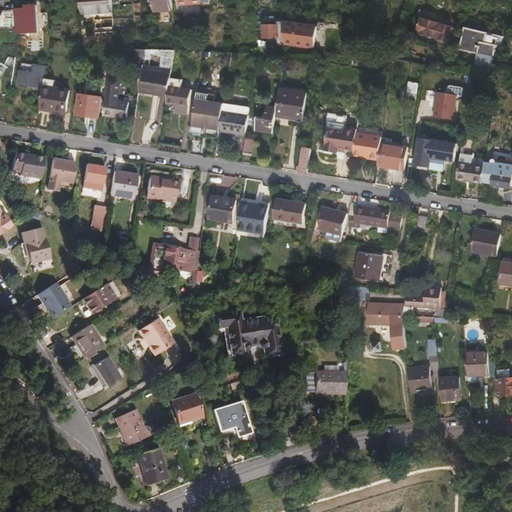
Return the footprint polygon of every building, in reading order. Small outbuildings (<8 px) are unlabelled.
[(110,0),(80,0),(81,14),(112,12),(110,0)] [(152,0),(153,15),(173,13),(171,0),(152,0)] [(28,28),(18,29),(18,34),(40,32),(39,6),(27,6),(26,10),(35,9),(35,17),(28,18),(28,28)] [(17,13),(18,27),(18,29),(28,28),(28,18),(35,17),(35,9),(26,10),(25,10),(25,13),(17,13)] [(457,41),(461,28),(423,17),(419,30),(457,41)] [(318,24),(284,20),(284,22),(285,39),(285,42),(316,45),(318,24)] [(285,39),(284,22),(263,22),(263,40),(285,39)] [(503,47),(505,38),(467,29),(461,51),(480,55),(477,69),(493,72),(499,46),(503,47)] [(449,44),(457,41),(419,30),(418,36),(449,44)] [(172,46),(173,33),(155,32),(155,38),(165,39),(165,43),(168,43),(168,46),(172,46)] [(145,58),(146,50),(134,49),(134,58),(145,58)] [(171,81),(176,51),(146,50),(145,58),(144,60),(149,61),(150,55),(162,57),(160,67),(159,72),(143,70),(140,92),(168,97),(171,81)] [(0,72),(6,76),(10,69),(0,63),(0,72)] [(47,76),(49,68),(23,64),(22,72),(47,76)] [(123,68),(112,66),(110,76),(121,79),(123,68)] [(46,86),(47,76),(22,72),(20,71),(19,84),(45,89),(46,86)] [(339,78),(343,79),(343,74),(331,72),(330,83),(338,84),(339,78)] [(121,79),(110,76),(105,114),(128,118),(130,102),(118,99),(121,79)] [(182,83),(171,81),(168,97),(168,103),(176,105),(175,113),(188,115),(191,91),(181,89),(182,83)] [(411,81),(409,95),(418,96),(420,83),(411,81)] [(45,92),(42,109),(66,114),(69,90),(46,86),(45,89),(45,92)] [(276,118),(304,122),(308,94),(280,90),(277,110),(276,118)] [(224,104),(224,103),(208,100),(209,93),(198,91),(193,124),(220,130),(223,111),(224,104)] [(99,118),(103,97),(82,93),(79,114),(99,118)] [(454,122),(457,97),(438,94),(434,118),(454,122)] [(250,115),(251,109),(224,104),(223,111),(250,115)] [(274,132),(276,118),(277,110),(269,108),(267,120),(258,119),(256,129),(274,132)] [(247,135),(250,115),(223,111),(220,130),(247,135)] [(329,120),(345,123),(346,115),(331,112),(329,120)] [(357,134),(358,128),(344,126),(345,123),(329,120),(324,151),(337,152),(338,151),(339,147),(346,149),(355,150),(357,134)] [(220,130),(193,124),(192,133),(218,138),(220,130)] [(381,142),(382,138),(357,134),(355,150),(354,156),(371,158),(371,156),(379,157),(381,142)] [(254,138),(246,136),(244,152),(252,153),(254,138)] [(421,137),(416,165),(431,167),(432,157),(457,162),(460,143),(421,137)] [(406,170),(409,147),(381,142),(379,157),(378,165),(406,170)] [(307,173),(311,150),(302,149),(299,168),(298,171),(307,173)] [(43,160),(23,157),(23,160),(12,157),(9,176),(39,182),(43,160)] [(494,163),(485,162),(485,166),(482,181),(495,183),(495,185),(511,188),(511,187),(511,161),(498,159),(499,162),(498,162),(495,160),(494,160),(494,163)] [(57,193),(57,188),(58,185),(72,187),(76,165),(51,160),(46,191),(57,193)] [(458,179),(482,184),(482,181),(485,166),(460,162),(458,179)] [(99,191),(104,169),(85,166),(82,188),(99,191)] [(136,177),(112,172),(109,194),(132,198),(136,177)] [(176,182),(158,179),(148,177),(144,201),(172,205),(176,182)] [(233,223),(237,200),(226,198),(226,201),(213,199),(209,219),(233,223)] [(269,209),(270,204),(243,200),(243,204),(269,209)] [(304,225),(307,205),(277,200),(273,220),(304,225)] [(264,235),(269,209),(243,204),(239,231),(264,235)] [(103,209),(96,207),(92,226),(100,228),(103,209)] [(357,208),(355,221),(355,223),(360,223),(401,231),(403,218),(391,215),(391,213),(357,208)] [(319,230),(327,231),(343,235),(349,215),(323,209),(319,230)] [(0,233),(12,226),(6,217),(3,219),(0,213),(0,233)] [(419,231),(428,233),(430,219),(421,217),(419,231)] [(355,223),(355,221),(350,220),(349,226),(360,228),(360,223),(355,223)] [(496,256),(500,234),(475,230),(471,252),(496,256)] [(20,235),(21,245),(23,245),(26,262),(26,265),(46,261),(41,231),(20,235)] [(238,236),(264,240),(264,235),(239,231),(238,236)] [(343,235),(327,231),(325,237),(341,241),(343,235)] [(195,273),(198,254),(195,254),(198,242),(193,241),(191,253),(158,248),(156,258),(153,258),(153,262),(148,262),(147,274),(158,275),(158,271),(191,276),(190,281),(187,280),(186,289),(192,290),(193,283),(195,273)] [(380,283),(384,258),(361,254),(357,279),(380,283)] [(511,285),(511,260),(504,260),(500,284),(511,285)] [(342,284),(327,275),(320,284),(342,298),(342,284)] [(58,282),(36,293),(49,318),(72,307),(58,282)] [(364,299),(364,285),(342,284),(342,298),(364,299)] [(115,301),(106,286),(80,302),(89,317),(115,301)] [(436,317),(445,317),(446,309),(440,309),(441,288),(432,287),(432,288),(432,296),(425,296),(408,295),(407,300),(405,316),(414,316),(415,309),(437,310),(436,317)] [(405,316),(407,300),(404,300),(403,303),(368,302),(367,323),(393,325),(395,348),(407,347),(405,316)] [(260,358),(276,356),(269,315),(234,320),(233,313),(209,316),(211,330),(221,329),(226,357),(242,354),(241,353),(244,348),(254,347),(255,348),(258,348),(260,358)] [(154,358),(175,344),(158,318),(138,332),(154,358)] [(105,346),(92,324),(72,337),(78,345),(80,343),(88,356),(96,351),(105,346)] [(437,357),(435,341),(428,342),(429,358),(437,357)] [(80,343),(78,345),(86,358),(88,356),(80,343)] [(97,354),(96,351),(88,356),(86,358),(88,360),(97,354)] [(488,354),(488,353),(466,354),(468,377),(490,376),(490,375),(488,354)] [(110,357),(101,363),(97,365),(110,387),(123,378),(110,357)] [(97,365),(101,363),(99,360),(92,365),(107,389),(110,387),(97,365)] [(211,390),(223,386),(216,367),(204,370),(211,390)] [(431,367),(409,368),(411,390),(432,389),(431,367)] [(344,392),(344,369),(312,369),(313,393),(344,392)] [(511,374),(511,375),(510,369),(498,370),(499,395),(511,393),(511,374)] [(438,377),(440,399),(460,398),(459,375),(438,377)] [(244,386),(242,379),(230,383),(232,390),(244,386)] [(178,429),(194,424),(193,419),(201,417),(195,396),(171,404),(178,429)] [(252,433),(242,400),(213,408),(220,431),(235,426),(238,437),(252,433)] [(147,436),(136,409),(115,418),(127,446),(147,436)] [(165,478),(157,449),(136,456),(144,484),(165,478)]
